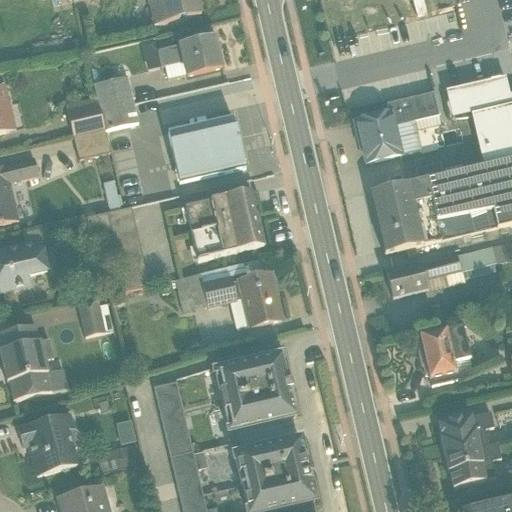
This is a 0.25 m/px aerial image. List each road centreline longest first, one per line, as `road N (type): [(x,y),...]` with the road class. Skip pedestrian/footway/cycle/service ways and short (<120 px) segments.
road 1 (primary): [(383,511),(264,0)]
road 2 (unknown): [(166,511),(143,391),(322,345)]
